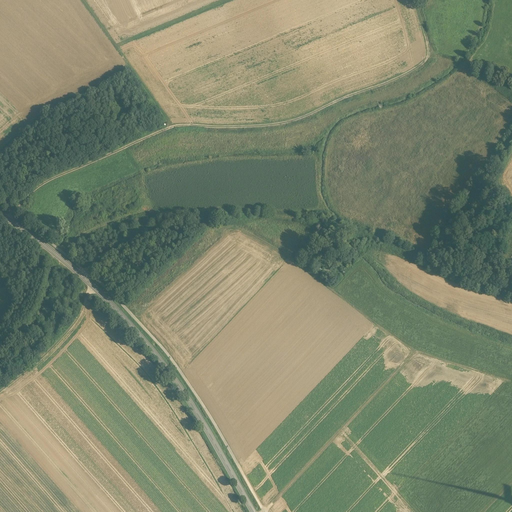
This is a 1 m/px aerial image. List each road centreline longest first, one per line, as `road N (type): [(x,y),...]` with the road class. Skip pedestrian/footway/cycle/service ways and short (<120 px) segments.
road 1 (track): [(415,0),(431,56),(418,68),(283,124),(171,127),(49,180),(12,214)]
road 2 (tertiary): [(0,214),(138,332),(180,386),(253,511)]
road 3 (track): [(264,511),(171,358),(103,285),(12,214)]
road 4 (track): [(80,275),(138,239),(234,225),(413,351)]
road 5 (track): [(415,511),(339,431),(413,351),(511,382)]
road 6 (track): [(171,127),(81,0)]
road 7 (track): [(129,67),(57,101),(0,151)]
road 8 (track): [(0,391),(75,325),(93,287)]
road 9 (track): [(114,47),(230,0)]
